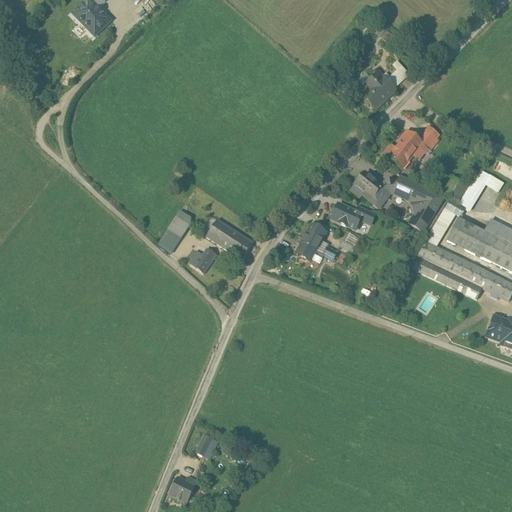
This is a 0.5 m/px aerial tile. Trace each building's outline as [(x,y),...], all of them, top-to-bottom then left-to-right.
[(90,0),(87,0),(72,15),(95,38),(112,22),(90,0)] [(382,27),(376,34),(389,44),(394,37),(382,27)] [(399,89),(411,78),(397,63),(393,67),(398,72),(390,79),(399,89)] [(363,99),(376,113),(399,93),(391,84),(381,73),(366,87),(371,92),(363,99)] [(395,151),(394,151),(408,162),(422,145),(406,133),(401,140),(402,141),(395,151)] [(408,162),(394,151),(395,151),(390,147),(383,156),(387,159),(401,171),(408,162)] [(368,173),(351,194),(379,214),(391,198),(413,207),(415,218),(409,230),(425,238),(446,201),(405,180),(381,186),(368,173)] [(468,188),(452,180),(444,195),(460,204),(468,188)] [(451,202),(447,210),(462,219),(467,210),(451,202)] [(333,203),(326,221),(354,232),(357,222),(370,227),(375,214),(352,205),(351,210),(333,203)] [(190,227),(176,219),(159,246),(173,255),(190,227)] [(457,219),(446,242),(511,273),(511,230),(492,221),(487,233),(457,219)] [(252,244),(220,223),(208,241),(240,262),(252,244)] [(298,256),(311,264),(328,234),(314,226),(298,256)] [(351,233),(346,243),(355,248),(360,238),(351,233)] [(355,248),(346,243),(341,252),(350,256),(355,248)] [(482,291),(508,303),(511,294),(511,285),(425,243),(411,271),(477,302),(482,291)] [(338,253),(328,248),(324,257),(334,262),(338,253)] [(197,252),(189,265),(205,275),(217,255),(207,250),(203,256),(197,252)] [(486,339),(511,348),(511,322),(494,316),(486,339)] [(217,443),(203,437),(195,454),(209,461),(217,443)] [(195,488),(177,479),(169,496),(187,505),(195,488)]
